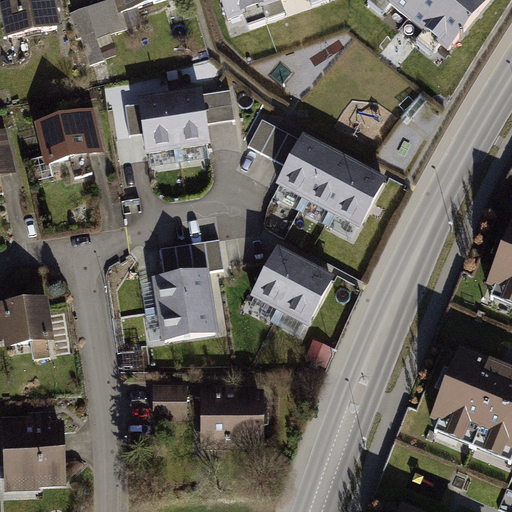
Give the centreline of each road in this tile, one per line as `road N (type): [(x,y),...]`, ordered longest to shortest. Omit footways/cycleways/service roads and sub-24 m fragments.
road 1 (tertiary): [(317,511),(397,299),(511,79)]
road 2 (residential): [(87,246),(109,415),(112,511)]
